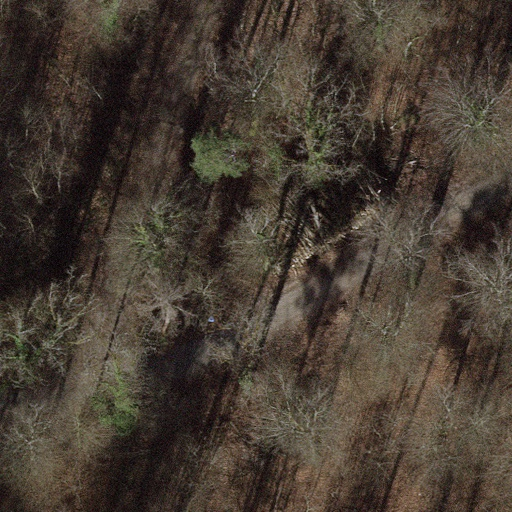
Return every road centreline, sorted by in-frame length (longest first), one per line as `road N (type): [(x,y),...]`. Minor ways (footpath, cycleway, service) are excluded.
road 1 (track): [(0,401),(190,355),(343,280),(511,178)]
road 2 (track): [(104,372),(216,0)]
